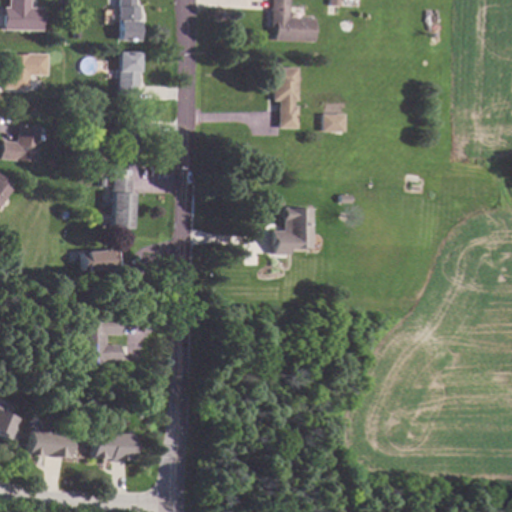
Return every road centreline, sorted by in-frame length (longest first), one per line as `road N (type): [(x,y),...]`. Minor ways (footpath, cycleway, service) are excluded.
road 1 (tertiary): [(168,511),(181,0)]
road 2 (residential): [(169,502),(28,500),(0,490)]
